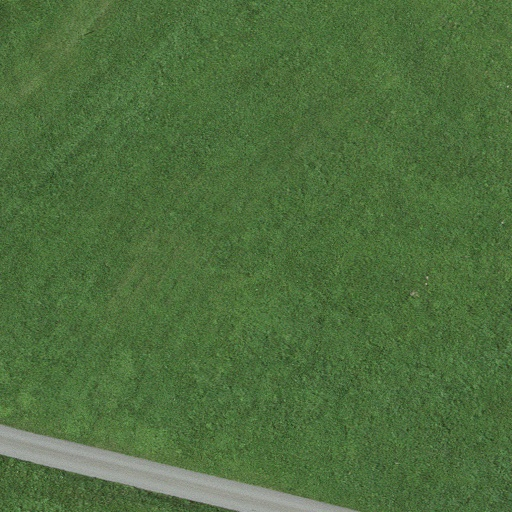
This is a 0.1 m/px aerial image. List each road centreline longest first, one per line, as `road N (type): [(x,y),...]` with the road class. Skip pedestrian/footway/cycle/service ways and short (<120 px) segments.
road 1 (track): [(0,435),(275,511)]
road 2 (track): [(0,175),(139,0)]
